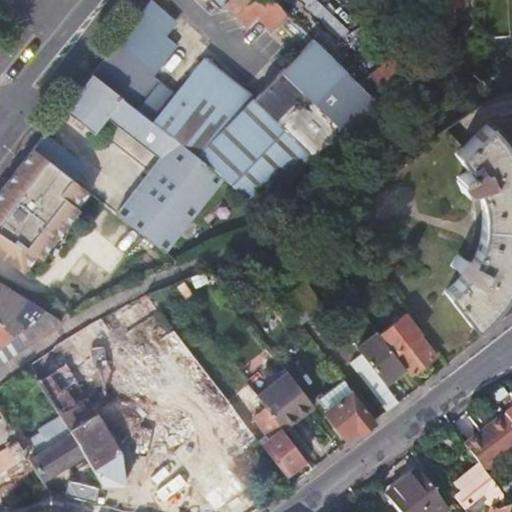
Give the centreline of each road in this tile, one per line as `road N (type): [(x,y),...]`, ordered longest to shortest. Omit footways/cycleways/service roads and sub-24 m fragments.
road 1 (residential): [(511,351),(297,511)]
road 2 (secondary): [(0,133),(106,0)]
